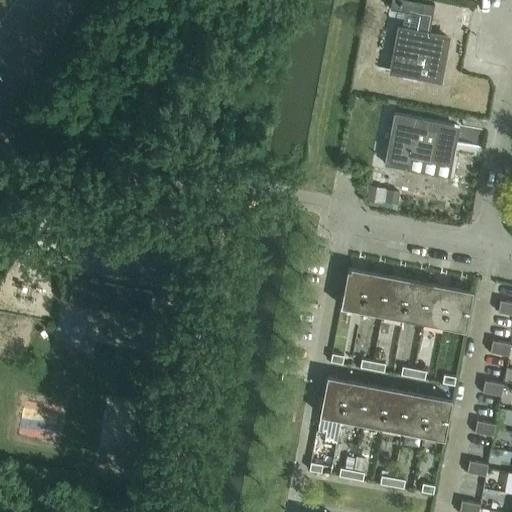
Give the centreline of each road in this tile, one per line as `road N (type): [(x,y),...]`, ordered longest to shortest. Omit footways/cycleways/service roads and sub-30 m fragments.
road 1 (residential): [(317,365),(345,220),(487,247)]
road 2 (residential): [(487,247),(511,120)]
